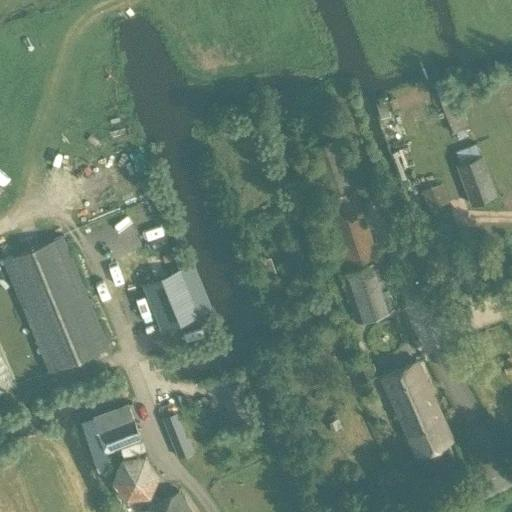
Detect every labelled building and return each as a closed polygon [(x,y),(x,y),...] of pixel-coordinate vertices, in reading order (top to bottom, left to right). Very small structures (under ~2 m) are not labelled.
[(461,112),(421,127),(450,204),(490,189),(461,112)] [(323,198),(324,197),(348,268),(340,271),(356,321),(395,308),(387,284),(354,187),(357,186),(341,137),(307,148),(323,198)] [(3,260),(50,372),(109,348),(62,235),(3,260)] [(193,266),(145,285),(164,331),(200,317),(199,314),(210,309),(193,266)] [(381,377),(416,456),(453,439),(417,361),(381,377)] [(98,464),(107,461),(104,452),(140,440),(128,406),(83,422),(98,464)] [(111,481),(126,500),(150,498),(160,476),(145,456),(121,459),(111,481)] [(189,511),(180,492),(142,510),(143,511),(189,511)]
